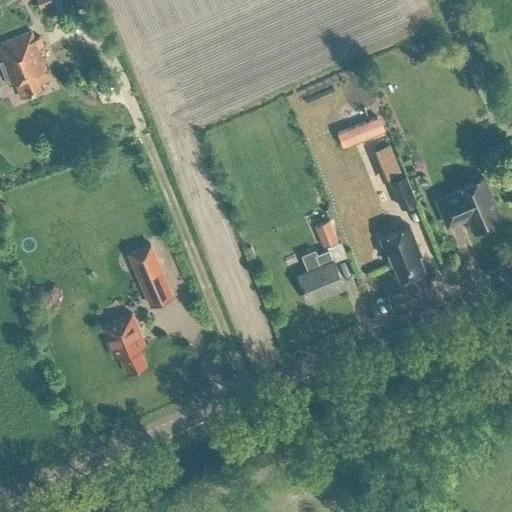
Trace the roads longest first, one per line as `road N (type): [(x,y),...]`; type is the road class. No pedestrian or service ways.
road 1 (tertiary): [(0,496),(511,272)]
road 2 (unclassified): [(174,511),(511,367)]
